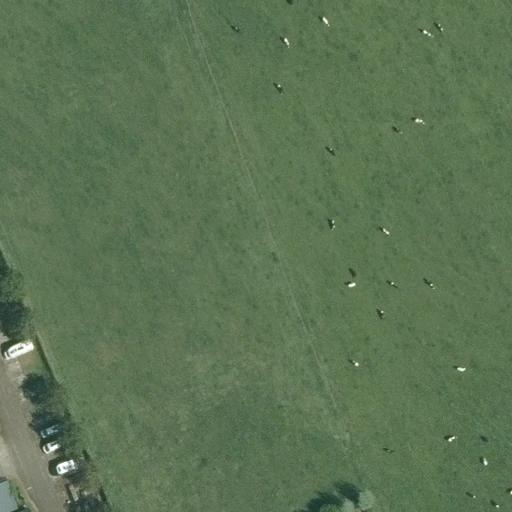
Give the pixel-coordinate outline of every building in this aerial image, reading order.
[(4,343),(7,353),(29,346),(26,336),(4,343)] [(17,386),(21,396),(43,388),(39,378),(17,386)] [(57,466),(79,457),(74,446),(53,455),(57,466)] [(0,511),(8,511),(12,511),(2,483),(0,483),(0,511)] [(96,511),(90,490),(81,493),(87,511),(96,511)]
